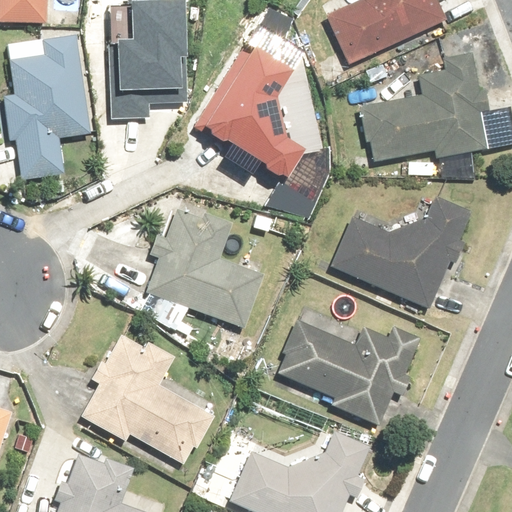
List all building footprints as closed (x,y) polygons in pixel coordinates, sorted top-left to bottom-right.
[(0,0),(0,24),(42,26),(42,0),(0,0)] [(184,105),(180,0),(158,1),(158,0),(123,0),(124,3),(102,3),(107,119),(149,117),(149,107),(184,105)] [(349,0),(321,14),(345,65),(443,19),(433,0),(349,0)] [(85,135),(71,37),(38,42),(40,56),(5,61),(10,95),(0,96),(0,108),(5,143),(13,142),(18,180),(60,174),(55,140),(85,135)] [(248,37),(190,128),(237,158),(232,167),(246,176),(252,167),(279,184),(301,151),(280,137),(272,98),(293,66),(248,37)] [(418,97),(359,106),(368,160),(428,151),(429,159),(484,151),(478,113),(486,112),(482,90),(474,91),(468,52),(439,57),(441,71),(414,75),(418,97)] [(349,217),(328,266),(426,308),(445,262),(452,265),(461,244),(454,241),(467,211),(431,196),(421,220),(383,232),(349,217)] [(156,258),(144,293),(240,328),(260,274),(216,258),(229,224),(200,213),(198,219),(174,210),(164,239),(153,235),(145,254),(156,258)] [(293,321),(272,373),(331,397),(328,404),(377,423),(390,392),(400,396),(407,378),(400,376),(415,338),(388,328),(384,338),(357,327),(351,344),(293,321)] [(119,337),(76,416),(124,442),(128,436),(180,465),(190,448),(193,450),(212,416),(156,385),(171,357),(143,341),(139,348),(119,337)] [(248,452),(226,501),(251,511),(337,511),(345,495),(355,499),(363,481),(353,477),(366,446),(332,432),(322,455),(282,467),(248,452)] [(56,504),(53,511),(137,511),(117,505),(130,468),(101,458),(99,463),(73,454),(63,483),(57,481),(50,502),(56,504)]
